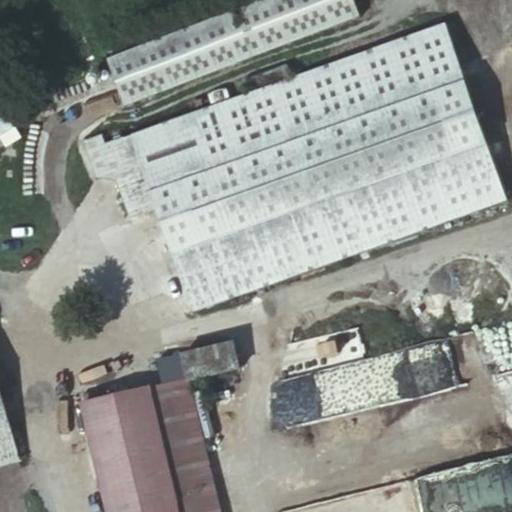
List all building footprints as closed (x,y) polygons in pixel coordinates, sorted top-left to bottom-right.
[(127,109),(367,27),(358,0),(296,0),(112,63),(127,109)] [(444,33),(105,148),(129,221),(160,209),(195,313),(503,207),(444,33)] [(128,480),(137,511),(217,511),(188,379),(237,368),(232,343),(153,361),(159,387),(88,403),(107,484),(128,480)] [(0,400),(0,466),(17,462),(0,400)] [(113,511),(137,511),(128,480),(107,484),(113,511)]
